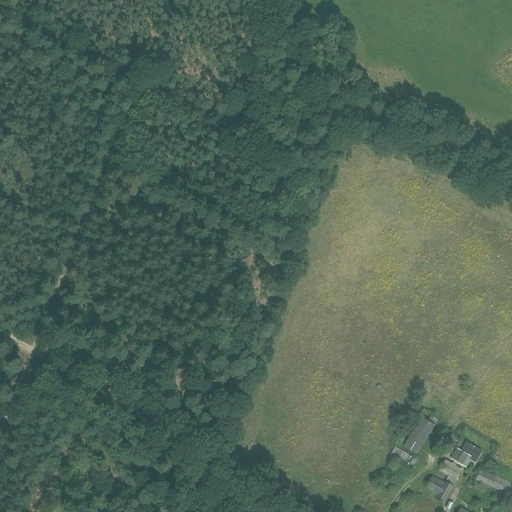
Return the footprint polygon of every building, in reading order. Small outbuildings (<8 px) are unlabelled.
[(422,413),(408,443),(422,450),(436,420),(422,413)] [(459,441),(452,437),(447,445),(454,449),(459,441)] [(466,468),(471,460),(475,462),(482,451),(466,441),(460,451),(457,448),(450,459),(466,468)] [(417,460),(395,447),(388,458),(410,472),(417,460)] [(437,497),(445,501),(453,486),(462,470),(445,460),(438,471),(448,476),(445,482),(444,483),(432,476),(425,488),(438,495),(437,497)] [(511,483),(480,470),(476,481),(511,496),(511,483)]
